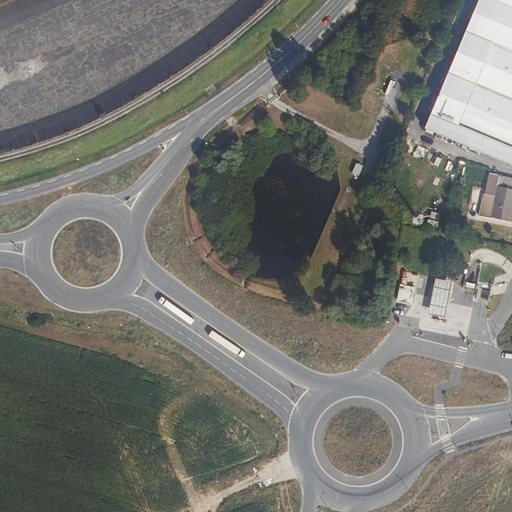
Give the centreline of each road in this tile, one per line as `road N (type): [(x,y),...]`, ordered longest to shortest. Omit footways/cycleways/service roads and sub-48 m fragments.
road 1 (track): [(276,0),(218,50),(83,133),(0,157)]
road 2 (tertiary): [(335,388),(267,353),(134,252)]
road 3 (tertiary): [(105,295),(146,310),(301,426)]
road 4 (secondary): [(205,113),(82,174),(0,199)]
road 5 (secondary): [(132,236),(154,188),(256,79)]
road 6 (tertiary): [(205,113),(149,176),(102,206)]
